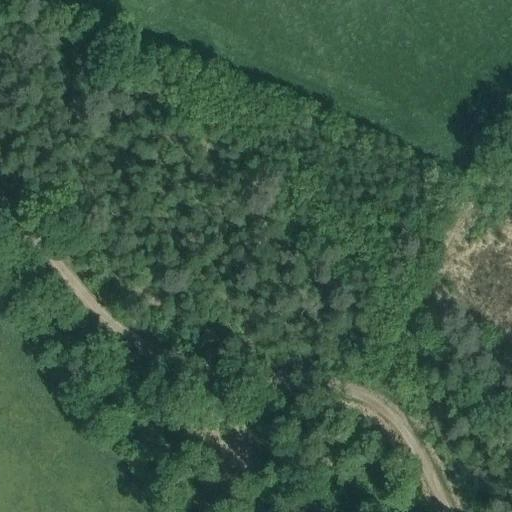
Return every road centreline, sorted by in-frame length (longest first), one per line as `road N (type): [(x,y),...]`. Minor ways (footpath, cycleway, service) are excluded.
road 1 (track): [(0,159),(155,321),(433,381),(500,511)]
road 2 (track): [(430,380),(401,236),(463,164)]
